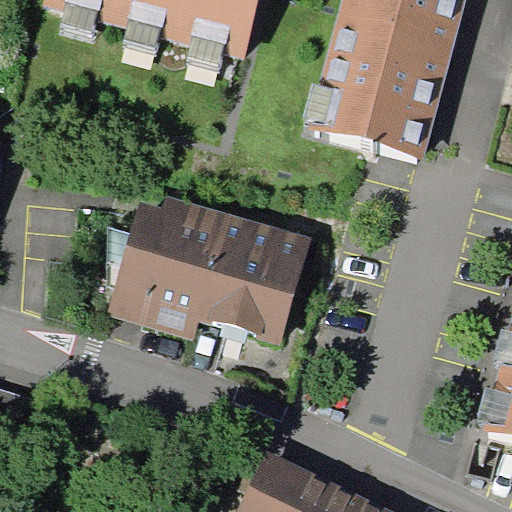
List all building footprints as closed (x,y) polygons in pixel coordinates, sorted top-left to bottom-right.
[(254,0),(37,0),(34,13),(232,69),(254,0)] [(460,0),(326,0),(286,137),(410,173),(460,0)] [(272,355),(306,247),(139,196),(103,321),(213,357),(218,336),(272,355)] [(511,289),(477,436),(511,445),(511,289)] [(382,511),(261,457),(233,511),(382,511)]
